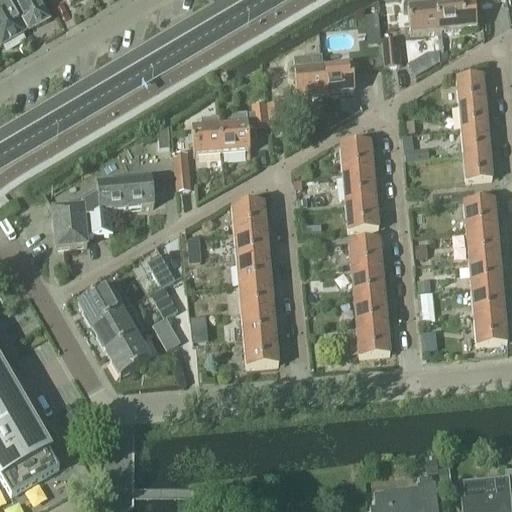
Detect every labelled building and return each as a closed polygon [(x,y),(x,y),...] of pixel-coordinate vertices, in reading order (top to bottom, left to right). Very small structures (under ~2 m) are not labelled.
[(0,0),(0,49),(25,36),(24,34),(26,33),(26,34),(29,32),(11,0),(0,0)] [(11,0),(29,32),(48,22),(35,0),(11,0)] [(478,0),(479,11),(492,10),(492,5),(504,4),(504,0),(478,0)] [(472,7),(434,11),(437,37),(475,34),(472,7)] [(437,37),(434,11),(406,13),(409,40),(437,37)] [(376,19),(364,21),(365,33),(377,31),(376,19)] [(400,70),(397,42),(381,43),(384,71),(400,70)] [(427,60),(408,71),(414,83),(434,72),(427,60)] [(357,64),(358,74),(372,73),(371,63),(357,64)] [(349,70),(322,72),(324,99),(352,97),(349,70)] [(324,99),(322,72),(294,74),(296,101),(324,99)] [(454,85),(457,111),(484,109),(481,83),(454,85)] [(280,106),(265,107),(267,131),(282,130),(280,106)] [(219,132),(218,132),(220,158),(248,156),(247,144),(255,143),(254,133),(267,131),(265,107),(251,108),(251,117),(227,118),(228,131),(219,132)] [(457,111),(459,136),(486,134),(484,109),(457,111)] [(193,160),(220,158),(218,132),(219,132),(218,122),(201,123),(202,133),(191,134),(193,160)] [(403,126),(404,139),(412,138),(412,125),(403,126)] [(157,132),(158,153),(169,152),(168,131),(157,132)] [(459,136),(462,162),(488,160),(486,134),(459,136)] [(358,150),(339,152),(341,180),(372,177),(369,149),(363,149),(362,143),(357,143),(358,150)] [(423,156),(403,157),(404,166),(424,165),(423,156)] [(173,158),(176,197),(190,196),(187,157),(173,158)] [(488,160),(462,162),(464,187),(490,185),(488,160)] [(372,177),(341,180),(344,209),(374,206),(372,177)] [(81,212),(51,215),(52,218),(55,254),(63,254),(87,251),(86,238),(112,236),(110,216),(152,212),(151,199),(165,198),(164,183),(97,189),(97,193),(81,201),(81,212)] [(304,200),(295,201),(296,213),(306,212),(304,200)] [(462,208),(464,237),(495,234),(492,205),(480,207),(462,208)] [(374,206),(344,209),(346,237),(377,235),(374,206)] [(230,214),(232,241),(265,237),(262,211),(230,214)] [(321,230),(301,230),(301,238),(321,237),(321,230)] [(464,237),(466,265),(498,263),(495,234),(464,237)] [(232,241),(235,267),(267,264),(265,237),(232,241)] [(347,247),(350,277),(380,274),(378,245),(347,247)] [(423,249),(413,250),(414,259),(424,258),(423,249)] [(145,269),(160,294),(162,292),(163,293),(174,287),(159,261),(145,269)] [(466,265),(469,294),(500,291),(498,263),(466,265)] [(235,267),(237,294),(270,291),(267,264),(235,267)] [(350,277),(352,305),(383,303),(380,274),(350,277)] [(0,306),(1,307),(11,301),(0,282),(0,306)] [(112,287),(76,309),(90,334),(120,317),(127,313),(112,287)] [(428,287),(417,288),(418,298),(429,297),(428,287)] [(237,294),(240,321),(272,317),(270,291),(237,294)] [(469,294),(472,323),(503,320),(500,291),(469,294)] [(148,300),(162,325),(165,323),(165,324),(177,317),(163,293),(162,292),(160,294),(148,300)] [(418,302),(419,315),(432,314),(431,301),(418,302)] [(352,305),(355,334),(386,331),(383,303),(352,305)] [(120,317),(90,334),(104,359),(134,341),(120,317)] [(240,321),(242,347),(274,344),(272,317),(240,321)] [(503,320),(472,323),(474,352),(505,349),(503,320)] [(165,323),(162,325),(151,331),(166,357),(180,349),(165,324),(165,323)] [(386,331),(355,334),(357,363),(388,360),(386,331)] [(204,335),(190,336),(191,346),(205,345),(204,335)] [(134,341),(104,359),(118,383),(148,366),(134,341)] [(274,344),(242,347),(244,374),(277,371),(274,344)] [(0,485),(11,503),(58,476),(0,376),(0,485)] [(74,415),(66,419),(72,429),(80,425),(74,415)] [(435,464),(424,466),(425,479),(437,477),(435,464)] [(445,474),(437,475),(439,490),(447,489),(445,474)] [(507,511),(507,508),(511,507),(511,474),(504,475),(505,484),(460,488),(462,511),(507,511)] [(417,483),(418,491),(417,491),(418,495),(374,500),(375,511),(434,511),(432,489),(431,489),(430,481),(417,483)]
